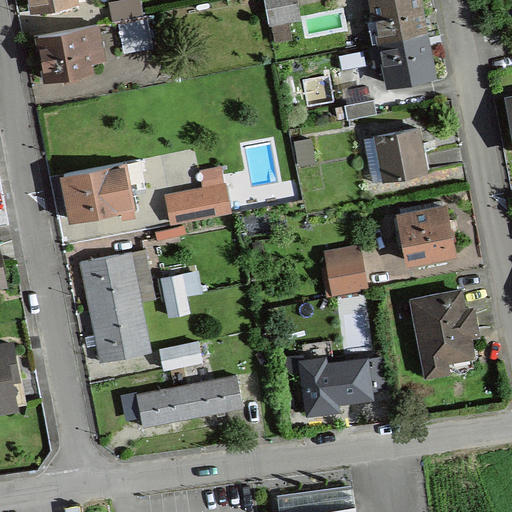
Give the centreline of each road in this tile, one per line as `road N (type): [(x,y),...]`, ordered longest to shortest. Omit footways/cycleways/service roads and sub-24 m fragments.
road 1 (residential): [(85,483),(0,27)]
road 2 (residential): [(511,431),(85,483)]
road 3 (residential): [(490,195),(452,0)]
